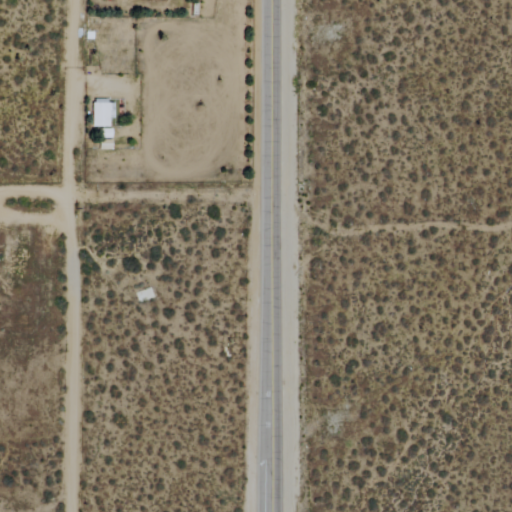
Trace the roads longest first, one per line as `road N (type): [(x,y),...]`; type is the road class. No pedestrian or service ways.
road 1 (residential): [(73,511),(70,194),(78,0)]
road 2 (tertiary): [(269,511),(270,0)]
road 3 (residential): [(268,201),(0,192)]
